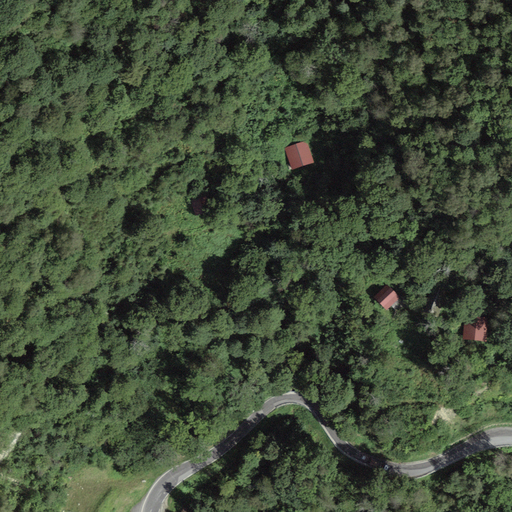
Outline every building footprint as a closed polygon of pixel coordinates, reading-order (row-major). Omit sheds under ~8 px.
[(288,149),(293,168),(310,164),(305,145),(288,149)] [(205,194),(190,199),(195,214),(210,210),(205,194)] [(374,300),(385,309),(395,296),(384,287),(374,300)] [(437,305),(442,290),(431,287),(427,302),(437,305)] [(485,339),(485,320),(461,320),(461,339),(485,339)]
